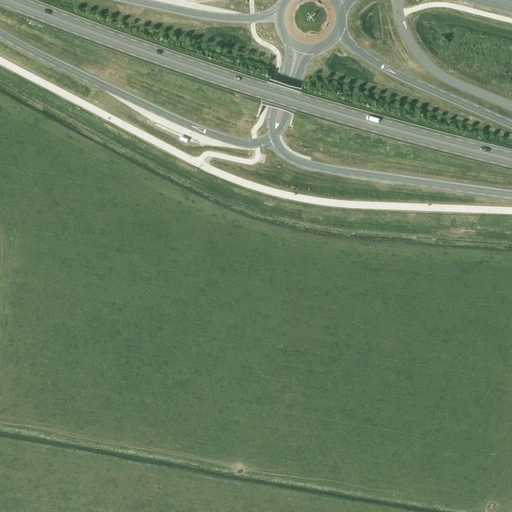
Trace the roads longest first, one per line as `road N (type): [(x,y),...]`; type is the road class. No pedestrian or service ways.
road 1 (primary): [(511,162),(301,105),(5,0)]
road 2 (primary): [(0,34),(205,132),(243,143),(273,135)]
road 3 (primary): [(273,135),(301,163),(511,198)]
road 4 (primary): [(511,127),(388,70),(338,31)]
road 5 (unclassified): [(511,106),(434,70),(413,48),(396,0)]
road 6 (primary): [(279,12),(204,16),(126,0)]
